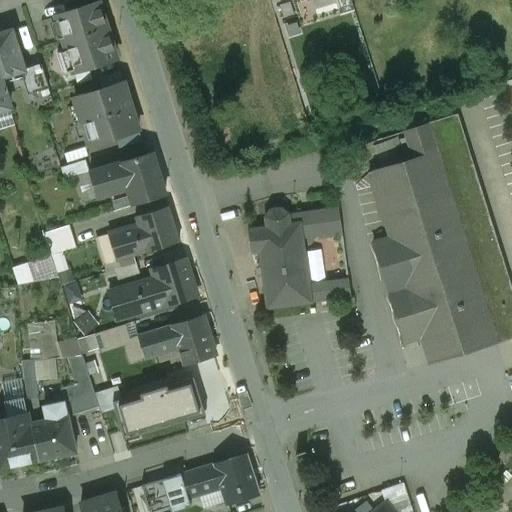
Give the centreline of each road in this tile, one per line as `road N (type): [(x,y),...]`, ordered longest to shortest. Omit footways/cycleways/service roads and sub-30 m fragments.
road 1 (residential): [(125,0),(261,427)]
road 2 (residential): [(261,427),(0,499)]
